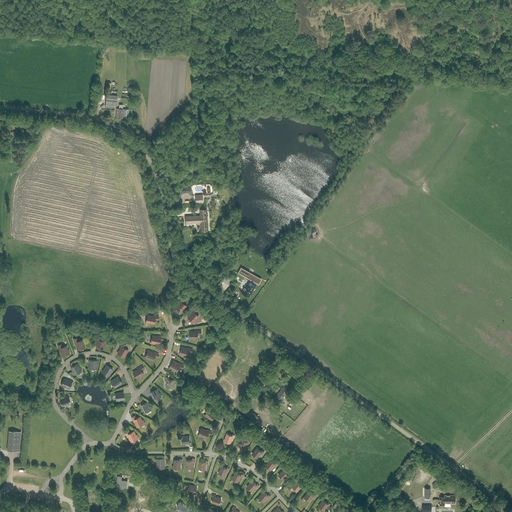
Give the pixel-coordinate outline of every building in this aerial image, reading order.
[(116,109),(117,95),(107,94),(105,107),(116,109)] [(129,109),(124,109),(117,108),(116,118),(124,119),(129,119),(129,109)] [(195,203),(203,203),(203,194),(195,195),(195,203)] [(201,231),(208,231),(207,210),(200,210),(200,216),(185,217),(186,224),(201,223),(201,231)] [(257,282),(253,279),(251,282),(248,281),(244,287),(245,288),(242,293),(249,297),(250,294),(251,295),(256,285),(255,285),(257,282)] [(184,310),(186,306),(183,303),(184,301),(181,299),(178,303),(179,304),(176,309),(182,313),(184,310)] [(195,320),(198,316),(195,313),(197,311),(194,309),(191,313),(191,314),(188,318),(194,323),(196,320),(195,320)] [(158,320),(159,317),(153,316),(147,315),(146,323),(149,324),(149,323),(154,324),(155,319),(158,320)] [(196,331),(195,332),(190,332),(190,340),(193,340),(193,339),(198,339),(198,335),(201,335),(201,331),(196,331)] [(163,341),(163,337),(158,336),(158,337),(152,336),(151,343),(154,344),(154,343),(159,344),(160,340),(163,341)] [(96,348),(104,350),(105,346),(104,346),(105,341),(100,341),(101,338),(97,337),(96,343),(97,343),(96,348)] [(77,350),(85,348),(84,344),(83,345),(82,340),(78,341),(77,338),(74,339),(75,345),(76,344),(77,350)] [(125,354),(128,350),(124,348),(126,345),(123,343),(120,348),(121,349),(117,353),(124,358),(126,355),(125,354)] [(62,356),(70,354),(69,350),(68,350),(66,346),(62,347),(61,344),(58,345),(59,351),(60,351),(62,356)] [(187,348),(187,349),(182,347),(180,355),(183,356),(183,355),(188,356),(189,352),(192,353),(193,349),(187,348)] [(154,352),(153,353),(148,351),(145,358),(148,359),(149,359),(153,361),(155,357),(157,358),(159,355),(154,352)] [(97,369),(97,365),(96,365),(97,361),(89,360),(89,369),(97,369)] [(179,363),(179,364),(174,361),(170,368),(173,370),(173,369),(177,371),(179,367),(182,369),(184,366),(179,363)] [(75,375),(82,371),(80,368),(79,368),(77,364),(71,368),(75,375)] [(110,373),(113,369),(107,365),(102,372),(109,377),(111,374),(110,373)] [(142,366),(137,369),(138,370),(133,373),(137,379),(140,377),(143,374),(141,371),(144,369),(142,366)] [(117,386),(121,383),(118,377),(111,381),(115,388),(118,386),(117,386)] [(174,389),(175,385),(174,385),(174,380),(169,380),(169,378),(166,378),(166,382),(167,382),(167,388),(174,389)] [(69,389),(72,381),(69,380),(68,381),(64,379),(61,386),(69,389)] [(288,390),(289,388),(285,385),(284,387),(283,387),(280,390),(281,391),(279,393),(279,392),(275,398),(281,402),(284,398),(283,398),(285,395),(285,396),(289,390),(288,390)] [(255,391),(252,389),(249,393),(252,395),(264,402),(262,405),(265,407),(263,410),(267,413),(269,409),(274,402),(264,396),(256,390),(255,391)] [(154,400),(161,397),(160,394),(159,394),(157,390),(151,393),(154,400)] [(120,400),(124,400),(123,393),(115,394),(116,401),(120,401),(120,400)] [(64,398),(60,400),(62,407),(70,404),(68,396),(64,398)] [(145,413),(152,409),(150,406),(150,407),(148,402),(141,406),(145,413)] [(255,421),(259,417),(246,407),(242,412),(255,421)] [(216,419),(219,417),(215,413),(214,413),(210,410),(204,416),(207,418),(208,417),(211,421),(214,417),(216,419)] [(137,427),(145,424),(143,421),(142,421),(140,417),(136,419),(135,416),(132,418),(134,423),(135,422),(137,427)] [(211,435),(212,432),(207,430),(207,431),(202,429),(198,436),(202,437),(206,438),(208,434),(211,435)] [(19,452),(21,432),(9,431),(7,451),(19,452)] [(131,442),(138,438),(137,435),(136,436),(134,431),(130,433),(128,431),(125,432),(128,437),(129,437),(131,442)] [(234,438),(235,436),(233,435),(232,436),(227,434),(224,441),(230,443),(232,438),(234,438)] [(189,445),(191,444),(191,443),(190,443),(189,436),(182,437),(182,444),(188,443),(189,445)] [(249,445),(250,442),(248,441),(247,442),(242,440),(240,444),(239,444),(237,446),(245,449),(247,444),(249,445)] [(262,455),(264,452),(262,451),(261,452),(257,448),(252,454),(257,458),(261,454),(262,455)] [(194,468),(193,462),(195,462),(195,459),(192,459),(192,460),(187,461),(187,469),(194,468)] [(174,466),(172,466),(172,468),(180,469),(180,463),(182,463),(182,460),(180,460),(179,461),(174,461),(174,466)] [(265,466),(270,470),(274,466),(275,467),(277,464),(275,463),(274,464),(270,460),(265,466)] [(207,464),(208,461),(205,461),(205,462),(200,461),(199,469),(205,470),(206,464),(207,464)] [(224,476),(227,471),(228,471),(229,469),(227,468),(227,469),(221,466),(218,474),(224,476)] [(287,476),(288,477),(291,475),(289,473),(288,474),(284,470),(278,475),(283,480),(287,476)] [(241,475),(236,472),(232,479),(238,482),(240,477),(242,478),(243,475),(241,474),(241,475)] [(121,480),(122,477),(117,476),(116,487),(127,488),(127,481),(121,480)] [(257,488),(259,486),(257,484),(256,485),(252,481),(247,487),(252,491),(256,487),(257,488)] [(301,487),(302,488),(304,485),(302,484),(302,485),(297,481),(292,487),(297,491),(301,487)] [(193,495),(196,495),(197,493),(195,493),(197,487),(189,485),(188,492),(193,493),(193,495)] [(313,497),(314,498),(316,496),(314,494),(313,495),(309,491),(304,498),(309,502),(313,497)] [(263,502),(267,498),(268,499),(270,496),(269,495),(268,496),(263,492),(258,498),(263,502)] [(216,497),(216,495),(213,494),(212,497),(213,497),(212,502),(219,505),(221,499),(216,497)] [(445,505),(445,503),(456,504),(455,496),(445,495),(445,497),(440,497),(440,503),(440,504),(445,505)] [(181,501),(177,506),(185,511),(188,511),(191,509),(181,501)] [(327,506),(328,507),(330,504),(328,503),(328,504),(323,501),(318,507),(324,511),(327,506)]
